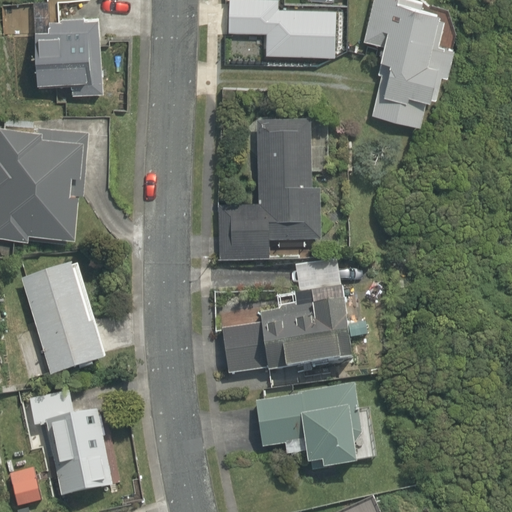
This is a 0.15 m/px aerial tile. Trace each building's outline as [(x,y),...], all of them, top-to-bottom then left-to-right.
[(429,0),(362,0),(351,49),(379,55),(366,111),(417,123),(424,93),(433,95),(436,71),(442,71),(449,38),(447,4),(429,0)] [(97,86),(90,12),(43,17),(44,26),(26,28),(31,78),(62,75),(63,90),(97,86)] [(307,186),(305,114),(253,115),(256,204),(213,205),(215,260),(268,258),(267,236),(316,235),(314,186),(307,186)] [(80,125),(0,123),(0,236),(26,237),(26,227),(71,228),(72,196),(82,196),(84,138),(79,138),(80,125)] [(74,254),(17,269),(33,331),(17,335),(27,374),(101,355),(74,254)] [(351,357),(341,289),(300,294),(301,302),(274,306),(275,310),(258,313),(259,323),(217,328),(224,375),(351,357)] [(357,414),(351,379),(250,396),(258,445),(282,441),(285,459),(312,454),(315,469),(375,458),(367,413),(357,414)] [(28,395),(34,424),(44,422),(56,490),(108,481),(95,405),(77,408),(73,387),(28,395)]
